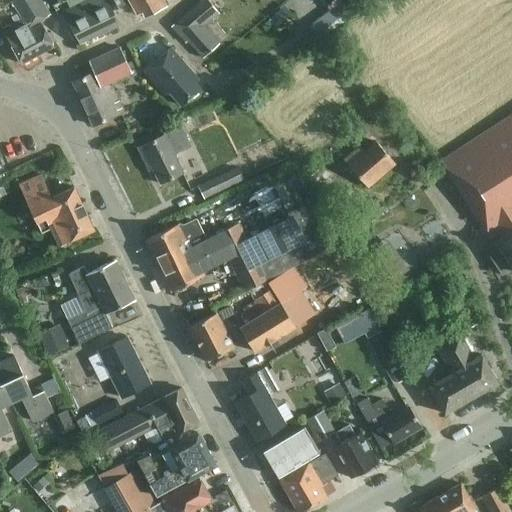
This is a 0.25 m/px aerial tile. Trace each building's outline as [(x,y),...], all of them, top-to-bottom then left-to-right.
[(13,0),(12,1),(22,19),(3,29),(22,63),(54,46),(53,43),(56,41),(51,31),(47,33),(40,20),(50,14),(41,0),(13,0)] [(125,3),(123,0),(88,0),(65,11),(81,43),(120,24),(112,10),(125,3)] [(164,0),(129,0),(138,15),(143,12),(146,17),(167,6),(164,0)] [(220,12),(209,0),(201,0),(172,26),(186,42),(188,40),(204,58),(229,36),(213,18),(220,12)] [(342,0),(311,24),(322,38),(352,16),(348,11),(350,9),(343,0),(342,0)] [(133,71),(122,47),(91,60),(95,71),(74,81),(93,125),(124,111),(111,81),(133,71)] [(200,80),(172,47),(144,72),(165,96),(170,92),(182,106),(201,88),(196,83),(200,80)] [(511,114),(441,160),(488,232),(498,225),(505,236),(497,241),(511,264),(511,114)] [(192,146),(182,126),(139,147),(148,166),(152,164),(161,184),(184,173),(175,154),(192,146)] [(344,159),(369,187),(396,163),(376,141),(364,152),(359,146),(344,159)] [(332,177),(321,164),(307,176),(318,189),(332,177)] [(198,186),(205,199),(245,179),(238,166),(198,186)] [(336,246),(297,167),(269,181),(281,206),(263,215),(269,227),(248,238),(240,222),(217,233),(217,234),(202,241),(193,221),(182,227),(180,223),(147,239),(172,291),(205,275),(203,271),(229,259),(245,291),(268,279),(336,246)] [(52,197),(42,174),(20,184),(43,232),(52,228),(60,246),(95,230),(75,187),(52,197)] [(511,268),(511,264),(497,241),(485,249),(502,275),(511,268)] [(135,299),(116,259),(87,273),(84,266),(69,273),(77,291),(86,310),(68,319),(80,343),(113,327),(106,313),(135,299)] [(403,261),(388,270),(394,280),(409,271),(403,261)] [(255,351),(296,326),(267,280),(249,289),(255,299),(256,300),(243,308),(251,321),(240,327),(255,351)] [(28,285),(16,290),(22,304),(29,301),(27,296),(32,295),(28,285)] [(453,309),(465,329),(477,323),(465,302),(453,309)] [(233,347),(217,313),(190,326),(206,360),(233,347)] [(69,347),(59,324),(38,333),(48,355),(69,347)] [(317,333),(327,351),(336,346),(327,328),(317,333)] [(475,358),(461,333),(437,346),(452,373),(429,386),(445,413),(498,382),(482,354),(475,358)] [(397,362),(381,334),(369,341),(385,369),(397,362)] [(151,383),(127,337),(99,351),(106,366),(97,371),(104,383),(113,379),(122,397),(151,383)] [(0,361),(0,375),(13,402),(22,398),(33,421),(54,411),(42,385),(31,390),(15,355),(0,361)] [(235,402),(257,441),(286,424),(269,395),(278,389),(266,367),(243,381),(250,394),(235,402)] [(2,407),(13,402),(0,375),(0,435),(13,430),(2,407)] [(359,380),(347,387),(353,397),(364,390),(359,380)] [(339,382),(325,391),(332,404),(346,396),(339,382)] [(199,421),(183,388),(96,432),(105,450),(135,434),(136,437),(157,426),(163,439),(199,421)] [(392,440),(394,443),(422,426),(410,405),(392,416),(382,399),(372,404),(368,397),(358,403),(372,427),(370,428),(381,446),(392,440)] [(92,411),(99,424),(123,412),(117,399),(92,411)] [(67,410),(55,416),(62,432),(74,427),(67,410)] [(306,420),(318,441),(336,431),(324,410),(306,420)] [(361,432),(355,435),(349,424),(336,432),(341,443),(334,447),(352,477),(366,469),(368,472),(377,467),(375,464),(378,462),(361,432)] [(320,452),(305,426),(263,451),(279,477),(320,452)] [(216,464),(198,432),(170,447),(170,448),(152,457),(150,453),(136,459),(157,496),(187,479),(188,480),(216,464)] [(338,475),(326,453),(280,480),(299,511),(327,496),(317,478),(321,476),(325,483),(338,475)] [(18,481),(29,472),(20,462),(9,471),(18,481)] [(156,505),(136,469),(105,487),(118,511),(202,511),(200,508),(213,501),(200,477),(162,498),(164,500),(156,505)] [(44,476),(33,486),(39,492),(50,482),(44,476)] [(478,511),(461,483),(420,507),(422,511),(478,511)] [(482,496),(490,511),(511,511),(498,487),(482,496)]
